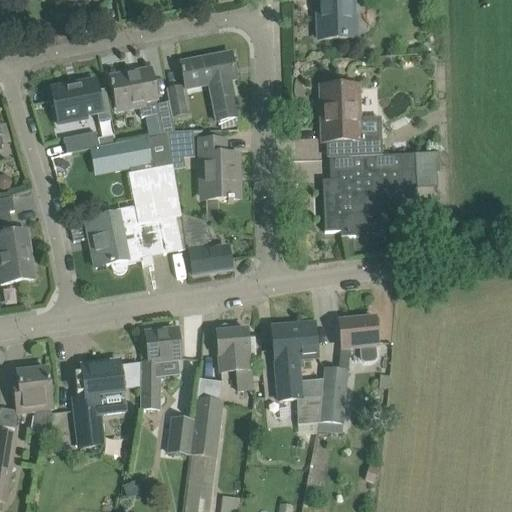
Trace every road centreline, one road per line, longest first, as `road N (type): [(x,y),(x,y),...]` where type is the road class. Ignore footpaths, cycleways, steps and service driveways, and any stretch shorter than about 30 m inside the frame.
road 1 (residential): [(270,282),(265,16)]
road 2 (residential): [(4,61),(265,16)]
road 3 (residential): [(71,317),(4,61)]
road 4 (unclassified): [(511,248),(270,282)]
road 5 (unclassified): [(71,317),(270,282)]
